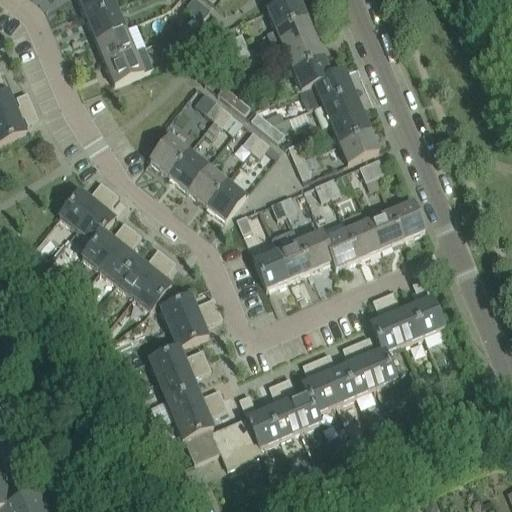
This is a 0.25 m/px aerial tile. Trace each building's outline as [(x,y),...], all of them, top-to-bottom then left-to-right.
[(81,0),(76,2),(85,23),(115,11),(110,0),(81,0)] [(191,21),(201,9),(193,2),(183,15),(191,21)] [(266,16),(275,36),(306,23),(298,3),(266,16)] [(210,15),(201,9),(191,21),(200,28),(210,15)] [(94,45),(124,33),(115,11),(85,23),(94,45)] [(315,43),(306,23),(275,36),(284,56),(315,43)] [(134,55),(124,33),(94,45),(104,68),(134,55)] [(240,40),(225,46),(228,55),(243,49),(240,40)] [(323,63),(315,43),(284,56),(292,76),(323,63)] [(248,59),(243,49),(228,55),(233,65),(248,59)] [(144,78),(134,55),(104,68),(114,91),(144,78)] [(331,82),(323,63),(292,76),(301,96),(313,90),(313,89),(331,82)] [(344,76),(331,82),(313,89),(313,90),(322,110),(353,97),(344,76)] [(217,99),(230,110),(237,102),(223,91),(217,99)] [(361,117),(353,97),(322,110),(330,130),(361,117)] [(0,125),(33,112),(27,98),(15,103),(19,111),(15,113),(8,98),(0,101),(0,125)] [(250,113),(237,102),(230,110),(244,121),(250,113)] [(214,127),(224,115),(215,107),(205,120),(214,127)] [(38,125),(33,112),(0,125),(0,148),(25,138),(19,123),(23,122),(27,130),(38,125)] [(232,121),(224,115),(214,127),(222,133),(233,141),(242,130),(231,121),(232,121)] [(370,137),(361,117),(330,130),(339,150),(370,137)] [(250,126),(264,137),(270,129),(257,118),(250,126)] [(270,129),(264,137),(277,148),(284,140),(281,138),(308,127),(305,118),(273,131),(270,129)] [(251,157),(262,145),(252,137),(242,150),(251,157)] [(378,157),(370,137),(339,150),(347,170),(378,157)] [(169,182),(189,157),(170,141),(149,167),(169,182)] [(308,141),(296,147),(311,178),(323,172),(308,141)] [(269,151),(262,145),(251,157),(259,163),(269,151)] [(287,153),(294,168),(304,164),(297,148),(287,153)] [(187,197),(208,172),(189,157),(169,182),(187,197)] [(311,180),(304,164),(294,168),(301,185),(311,180)] [(378,164),(368,169),(374,184),(385,179),(378,164)] [(374,184),(368,169),(359,173),(365,188),(374,184)] [(206,212),(227,187),(208,172),(187,197),(206,212)] [(334,183),(324,188),(325,191),(330,202),(340,198),(334,183)] [(245,202),(227,187),(206,212),(225,227),(245,202)] [(75,236),(109,194),(101,188),(88,203),(80,196),(59,223),(75,236)] [(330,202),(325,191),(324,188),(314,192),(320,207),(330,202)] [(118,201),(109,194),(75,236),(92,250),(93,250),(103,237),(114,224),(105,217),(118,201)] [(290,202),(279,207),(285,221),(296,217),(290,202)] [(285,221),(279,207),(270,210),(277,225),(285,221)] [(412,208),(389,218),(401,247),(424,238),(412,208)] [(401,247),(389,218),(367,227),(380,256),(401,247)] [(380,256),(367,227),(364,219),(341,229),(344,236),(357,266),(380,256)] [(236,225),(242,240),(252,236),(246,221),(236,225)] [(99,277),(132,235),(124,228),(111,243),(103,237),(93,250),(92,250),(82,263),(99,277)] [(116,290),(137,264),(129,257),(141,242),(132,235),(99,277),(116,290)] [(344,236),(324,245),(322,246),(332,268),(335,275),(357,266),(344,236)] [(332,268),(322,246),(324,245),(321,238),(297,248),(309,277),(332,268)] [(309,277),(297,248),(275,257),(288,287),(309,277)] [(132,304),(166,262),(157,255),(145,270),(137,264),(116,290),(132,304)] [(288,287),(275,257),(253,266),(266,296),(288,287)] [(175,269),(166,262),(132,304),(150,318),(171,291),(162,284),(175,269)] [(443,334),(422,285),(412,289),(419,308),(410,312),(423,343),(443,334)] [(423,343),(410,312),(400,316),(392,297),(382,302),(403,351),(423,343)] [(168,335),(218,315),(213,304),(195,311),(191,302),(159,315),(168,335)] [(403,351),(382,302),(372,306),(380,325),(370,329),(381,355),(383,360),(384,359),(403,351)] [(222,324),(218,315),(168,335),(176,354),(177,355),(180,354),(208,342),(203,332),(222,324)] [(395,386),(384,359),(383,360),(381,355),(367,361),(365,357),(373,354),(369,343),(355,348),(375,395),(395,386)] [(375,395),(355,348),(341,354),(346,366),(353,363),(354,367),(342,372),(355,403),(375,395)] [(156,386),(206,366),(202,355),(183,363),(180,354),(177,355),(176,354),(148,366),(156,386)] [(355,403),(342,372),(327,378),(325,374),(334,371),(329,359),(315,365),(335,412),(355,403)] [(335,412),(315,365),(302,371),(306,382),(315,379),(316,383),(301,389),(305,399),(315,420),(335,412)] [(210,376),(206,366),(156,386),(165,406),(196,393),(192,384),(210,376)] [(315,420),(305,399),(296,402),(288,384),(278,388),(299,438),(319,429),(315,420)] [(299,438),(278,388),(268,393),(276,411),(266,415),(279,446),(299,438)] [(173,426),(223,406),(218,395),(200,403),(196,393),(165,406),(173,426)] [(0,410),(9,407),(5,399),(0,401),(0,410)] [(279,446),(266,415),(257,419),(249,401),(238,405),(246,424),(259,455),(260,454),(279,446)] [(227,416),(223,406),(173,426),(182,447),(184,446),(194,470),(220,459),(221,458),(212,438),(210,434),(213,433),(209,424),(227,416)] [(399,415),(387,421),(392,435),(405,429),(399,415)] [(259,455),(246,424),(212,438),(221,458),(220,459),(227,475),(263,460),(260,454),(259,455)] [(466,430),(469,436),(479,432),(476,425),(466,430)] [(0,437),(0,447),(11,442),(8,434),(0,437)] [(0,456),(15,450),(11,442),(0,447),(0,456)] [(10,479),(13,487),(29,480),(25,472),(10,479)] [(32,487),(29,480),(13,487),(17,494),(32,487)] [(6,511),(11,510),(2,491),(0,491),(0,511),(6,511)] [(42,511),(36,498),(11,510),(6,511),(42,511)]
